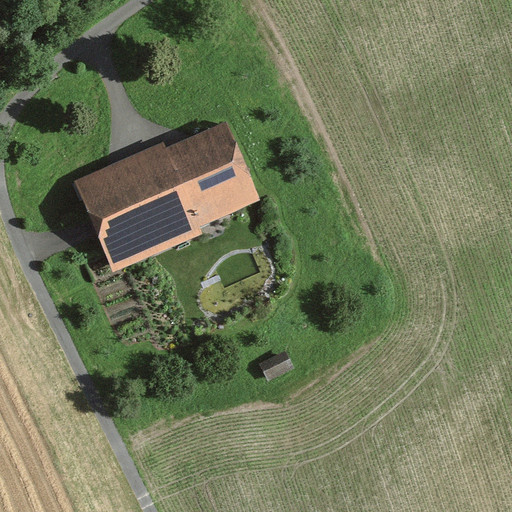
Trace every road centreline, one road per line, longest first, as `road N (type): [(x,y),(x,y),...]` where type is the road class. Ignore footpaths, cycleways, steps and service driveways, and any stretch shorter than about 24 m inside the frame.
road 1 (track): [(148,511),(37,290),(9,221),(0,167)]
road 2 (unclassified): [(143,0),(0,118)]
